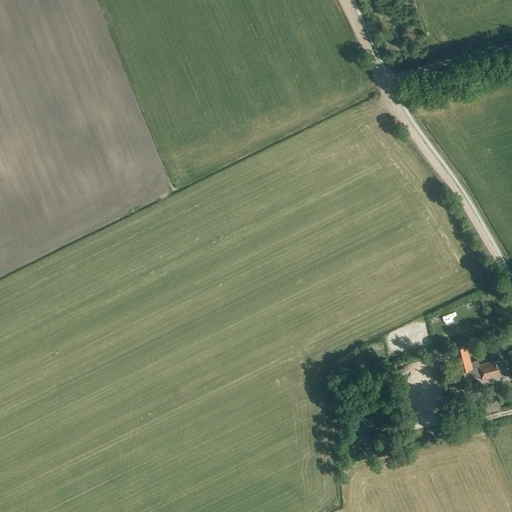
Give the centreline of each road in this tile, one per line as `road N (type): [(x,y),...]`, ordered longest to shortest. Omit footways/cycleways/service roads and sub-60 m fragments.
road 1 (track): [(511,287),(381,81)]
road 2 (track): [(381,81),(511,44)]
